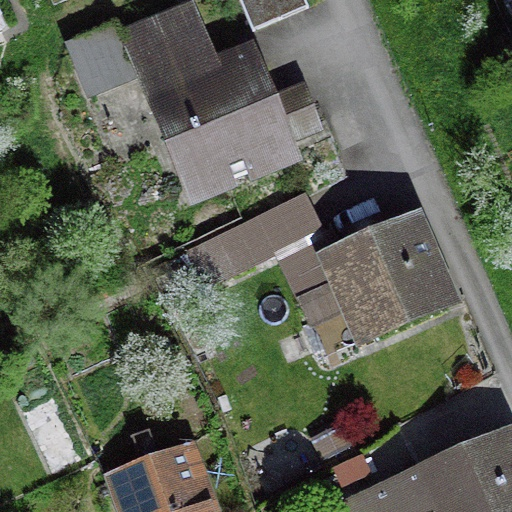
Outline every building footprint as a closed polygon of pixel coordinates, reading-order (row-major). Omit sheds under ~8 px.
[(238,0),(252,31),(307,8),(303,0),(238,0)] [(211,74),(187,15),(124,40),(149,102),(174,92),(190,133),(179,138),(201,192),(295,155),(289,138),(311,129),(297,97),(268,109),(248,59),(211,74)] [(349,307),(364,340),(452,303),(416,224),(385,237),(378,222),(348,235),(354,250),(328,262),(339,285),(302,301),(313,324),(349,307)] [(192,251),(210,288),(264,263),(246,225),(192,251)] [(376,496),(383,511),(511,511),(511,440),(511,437),(478,452),(472,439),(455,447),(460,460),(376,496)] [(112,474),(124,511),(210,511),(187,447),(112,474)]
